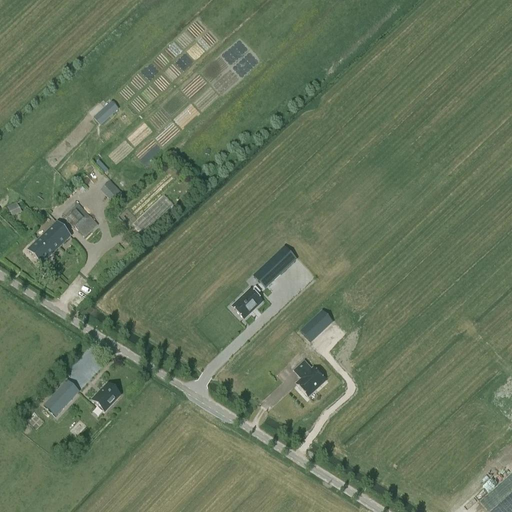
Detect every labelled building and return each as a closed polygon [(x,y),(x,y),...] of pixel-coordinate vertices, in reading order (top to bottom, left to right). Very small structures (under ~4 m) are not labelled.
[(101,126),(116,113),(109,105),(93,118),(101,126)] [(99,190),(113,207),(124,198),(111,181),(99,190)] [(10,214),(18,210),(15,204),(7,209),(10,214)] [(83,238),(95,226),(74,204),(62,215),(83,238)] [(41,266),(70,238),(56,224),(27,252),(41,266)] [(283,249),(252,278),(264,290),(294,261),(283,249)] [(297,309),(315,293),(303,281),(286,297),(297,309)] [(249,291),(231,309),(243,321),(261,304),(255,298),(259,294),(255,289),(250,293),(249,291)] [(312,371),(304,363),(295,372),(300,378),(301,378),(303,380),(297,386),(308,398),(325,382),(314,370),(312,371)] [(120,397),(107,385),(92,402),(104,414),(120,397)] [(56,392),(42,407),(52,416),(66,401),(56,392)] [(488,511),(511,511),(511,492),(498,504),(489,494),(480,502),(488,511)]
